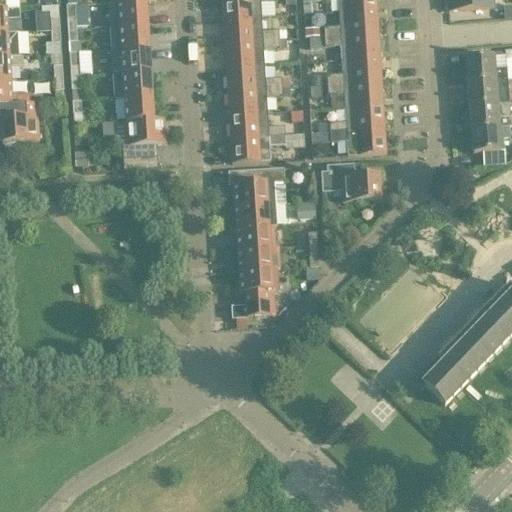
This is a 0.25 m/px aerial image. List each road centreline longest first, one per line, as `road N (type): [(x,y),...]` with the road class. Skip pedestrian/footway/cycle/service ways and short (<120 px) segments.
road 1 (residential): [(223,382),(423,193),(436,158),(424,0)]
road 2 (residential): [(223,382),(200,359),(181,0)]
road 3 (residential): [(0,404),(208,392)]
road 4 (residential): [(52,511),(208,392)]
road 5 (residential): [(354,511),(223,382)]
